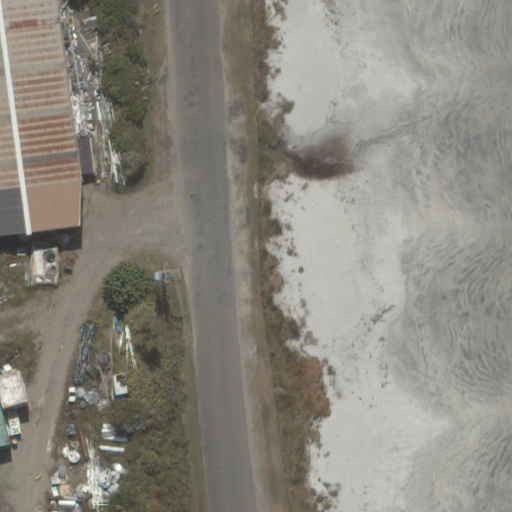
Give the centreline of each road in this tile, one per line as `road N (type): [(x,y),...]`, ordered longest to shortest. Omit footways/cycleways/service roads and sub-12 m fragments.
road 1 (residential): [(229,511),(196,0)]
road 2 (track): [(205,195),(0,325)]
